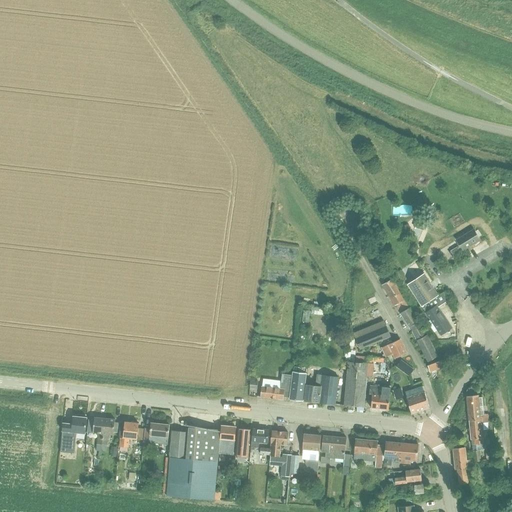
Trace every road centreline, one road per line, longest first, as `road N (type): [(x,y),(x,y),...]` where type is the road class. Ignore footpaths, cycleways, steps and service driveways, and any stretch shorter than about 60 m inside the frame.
road 1 (tertiary): [(428,436),(0,382)]
road 2 (unclassified): [(511,132),(414,105),(231,0)]
road 3 (residential): [(439,420),(420,366),(350,238),(350,221)]
